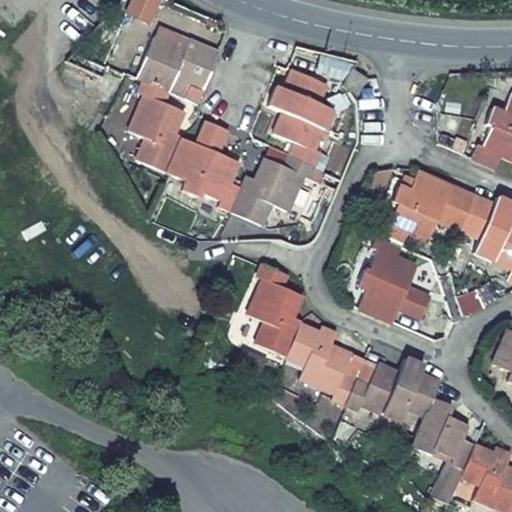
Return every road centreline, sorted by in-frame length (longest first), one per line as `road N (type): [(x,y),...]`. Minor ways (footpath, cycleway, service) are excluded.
road 1 (residential): [(390,137),(365,156),(315,256),(314,282),(322,305),(340,317),(449,363)]
road 2 (unknown): [(0,371),(167,472),(188,511)]
road 3 (residential): [(240,0),(402,46)]
road 4 (residential): [(390,137),(511,190)]
road 5 (unknown): [(222,126),(260,0)]
